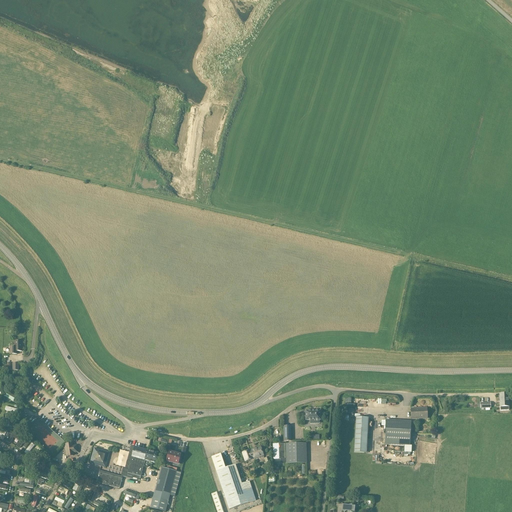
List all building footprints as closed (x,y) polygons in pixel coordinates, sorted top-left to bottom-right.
[(22,351),(22,341),(15,341),(15,347),(10,347),(10,354),(17,354),(17,351),(22,351)] [(509,407),(508,393),(500,394),(500,411),(509,410),(509,407)] [(364,409),(364,402),(347,402),(347,399),(345,399),(345,410),(348,410),(348,413),(352,413),(352,411),(351,411),(351,409),(364,409)] [(16,416),(17,408),(5,407),(5,411),(9,411),(8,416),(16,416)] [(427,419),(427,408),(411,409),(411,419),(427,419)] [(321,420),(320,411),(306,411),(306,420),(310,420),(310,424),(315,424),(315,420),(321,420)] [(368,418),(356,418),(354,453),(367,453),(368,418)] [(409,439),(410,422),(387,422),(387,441),(404,442),(404,439),(409,439)] [(6,443),(10,445),(15,435),(11,433),(6,443)] [(24,452),(27,455),(35,445),(32,443),(24,452)] [(286,459),(286,464),(307,464),(306,443),(286,444),(286,459)] [(73,453),(76,452),(77,450),(76,448),(75,446),(72,447),(72,444),(66,445),(67,456),(73,456),(73,453)] [(286,464),(286,459),(284,459),(284,444),(273,444),(273,460),(281,459),(281,464),(286,464)] [(145,461),(155,464),(158,453),(131,446),(123,477),(137,481),(139,480),(140,476),(141,477),(145,461)] [(243,453),(246,462),(263,456),(260,447),(243,453)] [(94,449),(90,464),(105,468),(109,453),(94,449)] [(169,452),(167,461),(178,464),(181,455),(169,452)] [(256,501),(249,482),(242,484),(235,465),(225,469),(220,454),(211,457),(229,510),(256,501)] [(161,467),(153,499),(150,508),(162,511),(165,511),(168,503),(177,471),(161,467)] [(0,477),(8,478),(9,475),(5,475),(6,471),(0,470),(0,477)] [(97,483),(120,489),(122,479),(99,473),(97,483)] [(86,496),(86,498),(92,501),(95,493),(89,491),(87,496),(86,496)] [(125,498),(129,499),(128,501),(132,502),(134,498),(138,500),(140,496),(124,491),(123,494),(126,495),(125,498)] [(223,511),(217,492),(211,494),(216,511),(223,511)] [(58,502),(57,505),(61,508),(65,501),(56,497),(54,499),(58,502)] [(70,498),(64,507),(68,509),(74,500),(70,498)] [(7,511),(8,505),(0,503),(0,511),(1,510),(7,511)]
